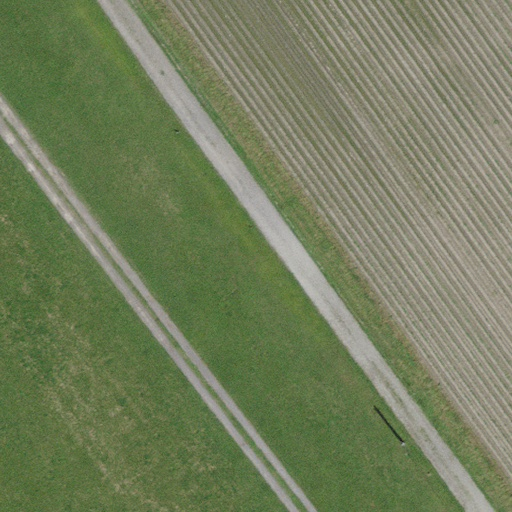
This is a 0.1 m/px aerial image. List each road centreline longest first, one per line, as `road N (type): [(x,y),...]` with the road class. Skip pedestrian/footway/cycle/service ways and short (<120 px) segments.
road 1 (track): [(113,0),(471,511)]
road 2 (track): [(0,133),(289,511)]
